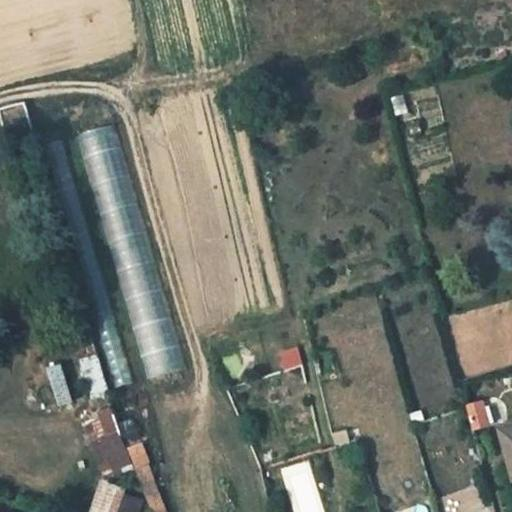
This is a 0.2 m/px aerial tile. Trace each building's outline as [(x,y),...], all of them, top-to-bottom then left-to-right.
[(142,378),(179,369),(119,120),(82,129),(142,378)] [(296,339),(280,343),(288,369),(304,364),(296,339)] [(486,402),(468,407),(475,433),(493,427),(486,402)] [(139,467),(151,511),(165,511),(146,441),(126,446),(114,403),(81,412),(99,478),(139,467)] [(97,481),(88,511),(138,511),(143,494),(97,481)]
